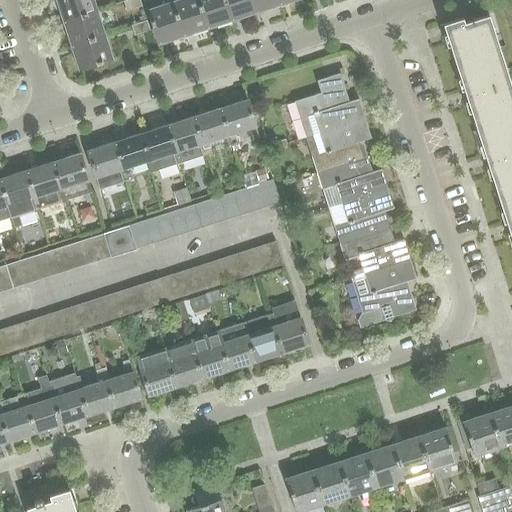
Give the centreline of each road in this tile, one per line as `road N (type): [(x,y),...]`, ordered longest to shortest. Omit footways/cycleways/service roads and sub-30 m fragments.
road 1 (residential): [(141,511),(133,450),(159,434),(441,341),(457,318),(452,257),(371,19)]
road 2 (residential): [(54,122),(371,19)]
road 3 (residential): [(54,122),(13,0)]
